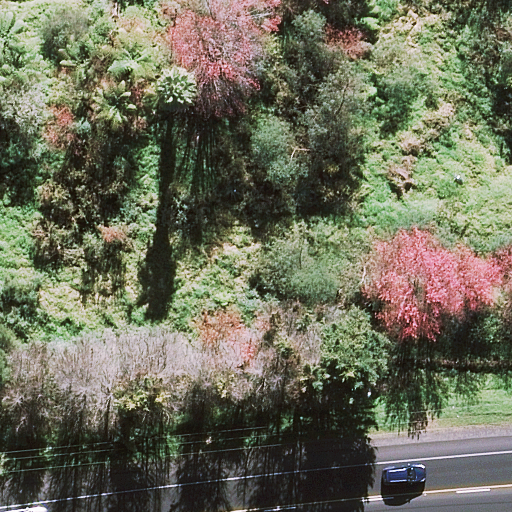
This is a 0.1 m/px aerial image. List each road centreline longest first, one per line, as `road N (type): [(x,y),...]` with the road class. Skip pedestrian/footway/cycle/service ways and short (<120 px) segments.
road 1 (trunk): [(511,491),(282,511)]
road 2 (track): [(0,272),(121,249)]
